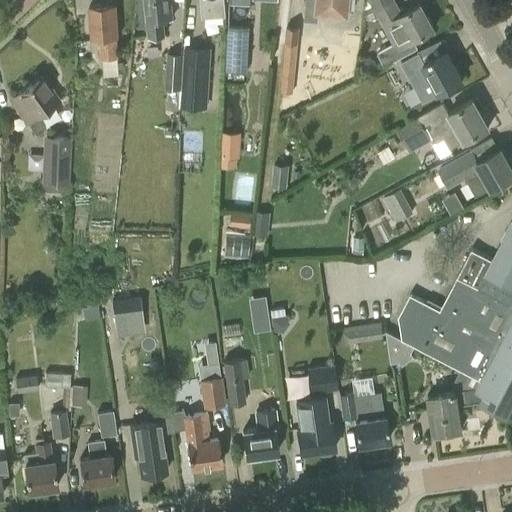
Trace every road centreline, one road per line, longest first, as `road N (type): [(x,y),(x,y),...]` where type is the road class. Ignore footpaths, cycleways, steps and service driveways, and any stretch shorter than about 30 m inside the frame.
road 1 (residential): [(222,511),(392,487)]
road 2 (residential): [(392,487),(511,468)]
